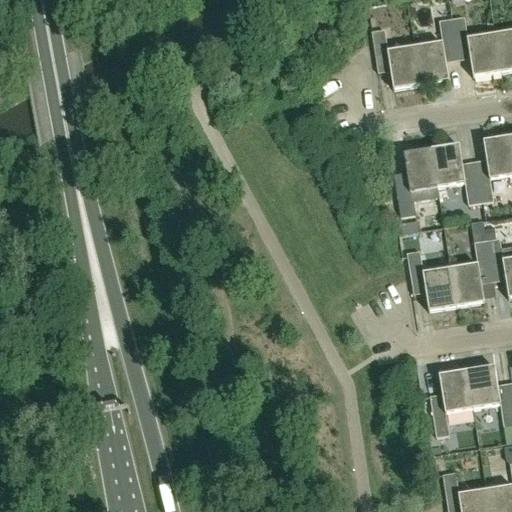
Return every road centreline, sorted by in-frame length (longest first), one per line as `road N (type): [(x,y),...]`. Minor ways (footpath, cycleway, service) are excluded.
road 1 (primary): [(169,511),(91,201),(73,165)]
road 2 (primary): [(73,165),(73,207),(128,511)]
road 3 (residential): [(347,101),(374,123),(511,107)]
road 4 (residential): [(363,321),(385,356),(511,334)]
road 5 (primary): [(73,165),(41,0)]
